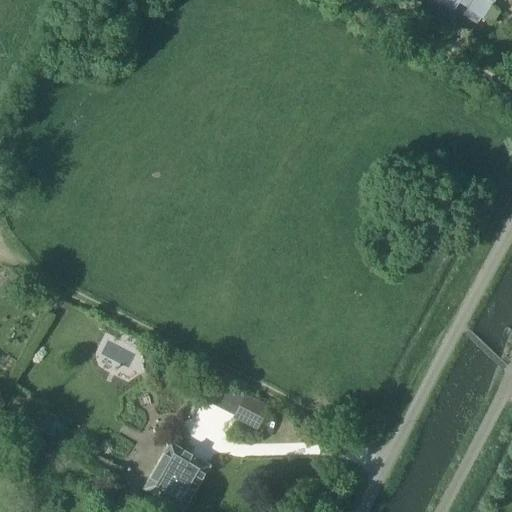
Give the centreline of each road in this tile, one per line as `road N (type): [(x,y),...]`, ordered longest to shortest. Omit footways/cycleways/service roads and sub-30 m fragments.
road 1 (unclassified): [(511,234),(361,511)]
road 2 (track): [(360,0),(511,92)]
road 3 (residential): [(438,511),(511,380)]
